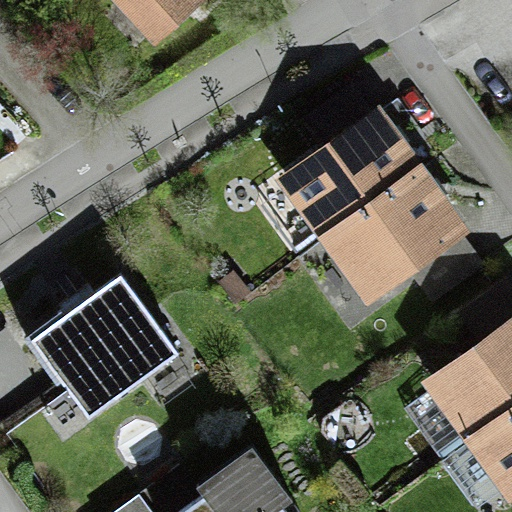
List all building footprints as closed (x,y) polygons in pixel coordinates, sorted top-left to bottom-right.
[(126,0),(154,31),(188,0),(126,0)] [(292,259),(409,178),(362,111),(245,192),(292,259)] [(409,178),(292,259),(341,329),(457,249),(409,178)] [(133,282),(26,349),(85,445),(193,378),(133,282)] [(441,455),(511,405),(511,321),(506,314),(395,391),(441,455)] [(511,405),(441,455),(480,511),(487,511),(511,495),(511,405)] [(272,511),(240,467),(175,511),(272,511)]
